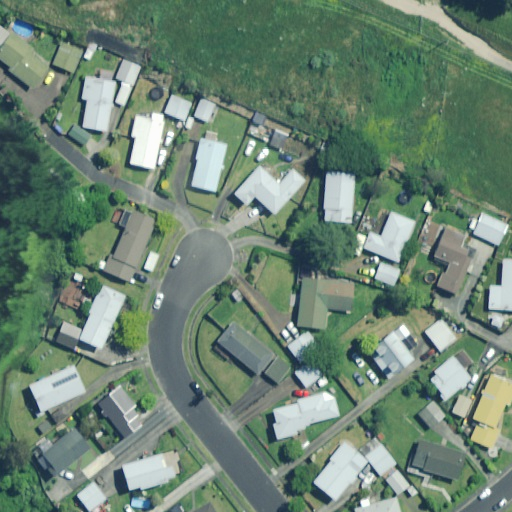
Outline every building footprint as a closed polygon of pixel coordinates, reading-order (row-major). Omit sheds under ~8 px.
[(0,46),(3,49),(0,52),(0,62),(9,69),(7,72),(32,91),(51,65),(12,36),(11,38),(0,29),(0,46)] [(53,65),(74,76),(83,60),(87,62),(95,48),(69,35),(53,65)] [(125,108),(142,69),(123,61),(114,80),(122,84),(113,103),(125,108)] [(83,130),(108,133),(114,84),(112,83),(113,76),(101,74),(99,83),(84,81),(81,102),(86,102),(83,130)] [(191,107),(170,101),(166,115),(187,121),(191,107)] [(151,113),(149,122),(135,119),(131,139),(134,140),(129,165),(154,170),(163,124),(161,124),(163,115),(151,113)] [(75,127),(67,136),(84,149),(92,140),(75,127)] [(224,145),(199,141),(191,188),(216,192),(224,145)] [(283,180),(266,163),(233,196),(245,208),(255,198),(273,217),(307,184),(293,170),(283,180)] [(352,175),(324,174),(321,221),(350,223),(352,175)] [(131,285),(135,275),(143,278),(145,273),(150,276),(158,257),(146,251),(159,221),(130,209),(116,203),(109,219),(116,222),(115,225),(122,228),(102,273),(131,285)] [(414,222),(391,212),(387,222),(379,239),(369,235),(362,250),(395,265),(414,222)] [(468,229),(474,231),(471,236),(497,249),(508,227),(482,214),(479,221),(474,219),(468,229)] [(467,237),(445,228),(433,258),(449,265),(439,290),(457,297),(467,272),(485,279),(494,256),(464,244),(467,237)] [(511,262),(501,262),(499,289),(489,289),(488,310),(511,311),(511,262)] [(399,270),(378,263),(372,282),(392,289),(399,270)] [(329,271),(302,269),(296,327),(325,330),(327,313),(349,315),(353,283),(328,281),(329,271)] [(125,298),(101,287),(75,340),(99,352),(125,298)] [(440,320),(423,334),(440,353),(456,340),(440,320)] [(273,357),(233,324),(217,344),(256,377),(273,357)] [(399,331),(367,350),(386,381),(417,362),(399,331)] [(315,352),(302,335),(286,348),(298,365),(315,352)] [(470,346),(464,339),(450,350),(456,357),(470,346)] [(470,379),(452,358),(426,381),(444,402),(470,379)] [(290,371),(278,359),(264,374),(276,386),(290,371)] [(294,375),(307,389),(314,383),(321,390),(330,383),(311,361),(294,375)] [(73,369),(28,389),(39,414),(84,394),(73,369)] [(472,421),(476,423),(469,440),(492,449),(500,430),(495,428),(505,406),(509,408),(511,401),(511,384),(490,376),(472,421)] [(120,386),(96,406),(101,412),(99,413),(104,420),(106,419),(123,439),(147,420),(120,386)] [(296,405),(273,409),(276,424),(271,425),(274,441),(296,437),(295,432),(312,429),(311,424),(339,419),(334,394),(296,402),(296,405)] [(471,400),(457,396),(451,415),(464,420),(471,400)] [(444,416),(431,403),(416,418),(429,430),(444,416)] [(68,419),(60,409),(48,418),(56,428),(68,419)] [(73,429),(40,456),(52,471),(48,475),(53,481),(91,452),(73,429)] [(465,455),(419,442),(410,470),(457,484),(465,455)] [(366,461),(342,443),(310,483),(333,502),(366,461)] [(381,445),(364,457),(379,477),(396,465),(381,445)] [(128,492),(139,489),(140,492),(168,485),(167,482),(174,480),(171,468),(164,470),(160,456),(121,466),(128,492)] [(397,497),(404,491),(412,500),(417,495),(409,486),(395,470),(383,481),(397,497)] [(90,511),(105,500),(92,483),(74,496),(86,511),(90,511)] [(361,508),(353,510),(353,511),(400,511),(397,499),(368,506),(366,500),(360,501),(361,508)] [(210,511),(205,503),(190,511),(210,511)]
